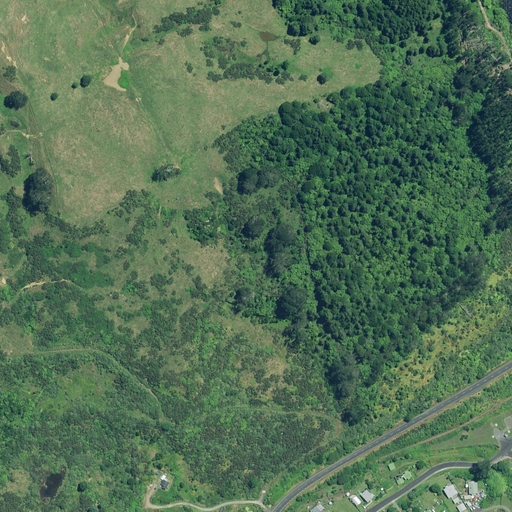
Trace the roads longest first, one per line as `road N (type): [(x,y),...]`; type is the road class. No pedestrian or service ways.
road 1 (tertiary): [(274,511),(313,478),(511,364)]
road 2 (residential): [(371,511),(433,470),(485,463),(511,441)]
